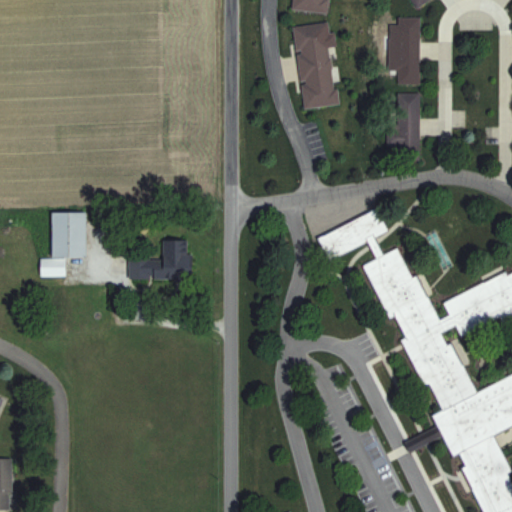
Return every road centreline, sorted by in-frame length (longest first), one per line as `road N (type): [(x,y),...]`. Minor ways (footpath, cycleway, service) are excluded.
road 1 (tertiary): [(230,511),(229,0)]
road 2 (residential): [(228,209),(458,174),(511,194)]
road 3 (residential): [(479,0),(495,3),(504,20),(507,190)]
road 4 (residential): [(316,195),(280,91),(269,0)]
road 5 (residential): [(445,175),(446,26),(472,0)]
